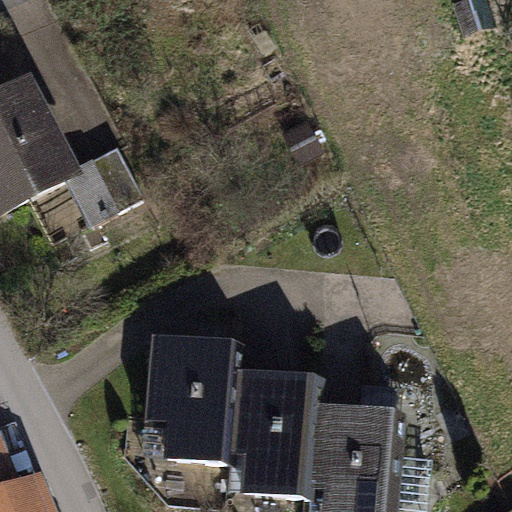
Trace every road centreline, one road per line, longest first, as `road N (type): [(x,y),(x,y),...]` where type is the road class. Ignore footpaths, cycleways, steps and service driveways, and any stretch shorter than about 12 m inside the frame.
road 1 (unknown): [(0,377),(208,295),(246,290),(407,314)]
road 2 (residential): [(62,511),(0,381)]
